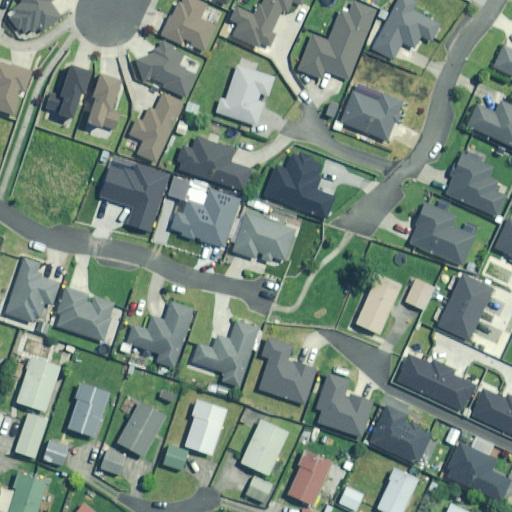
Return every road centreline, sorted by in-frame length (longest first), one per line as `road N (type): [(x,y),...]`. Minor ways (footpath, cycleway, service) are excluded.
road 1 (residential): [(0,209),(39,231),(261,295)]
road 2 (residential): [(498,0),(452,66),(427,140),(406,173)]
